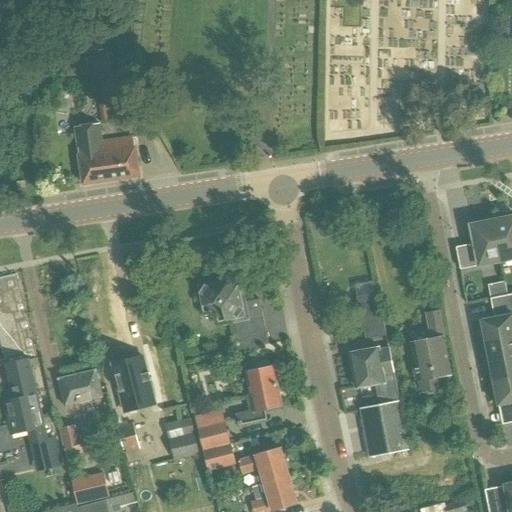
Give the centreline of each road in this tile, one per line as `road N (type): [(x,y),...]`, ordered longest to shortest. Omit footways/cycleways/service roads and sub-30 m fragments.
road 1 (residential): [(353,511),(276,183)]
road 2 (residential): [(421,161),(489,466),(511,462)]
road 3 (tertiary): [(276,183),(0,227)]
road 4 (tertiary): [(421,161),(276,183)]
